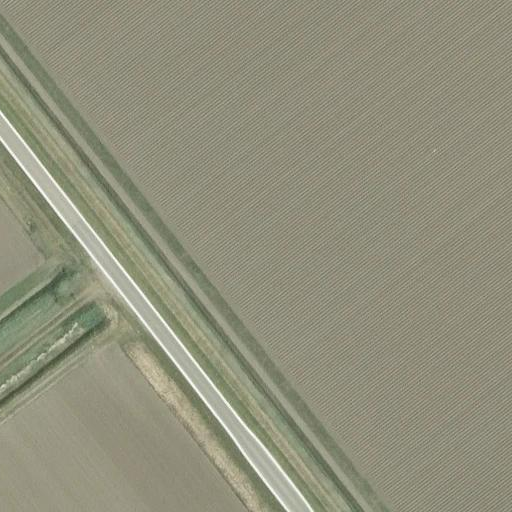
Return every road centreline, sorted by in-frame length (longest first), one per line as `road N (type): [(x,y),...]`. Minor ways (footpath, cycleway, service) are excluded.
road 1 (unclassified): [(300,511),(0,125)]
road 2 (track): [(0,365),(116,276)]
